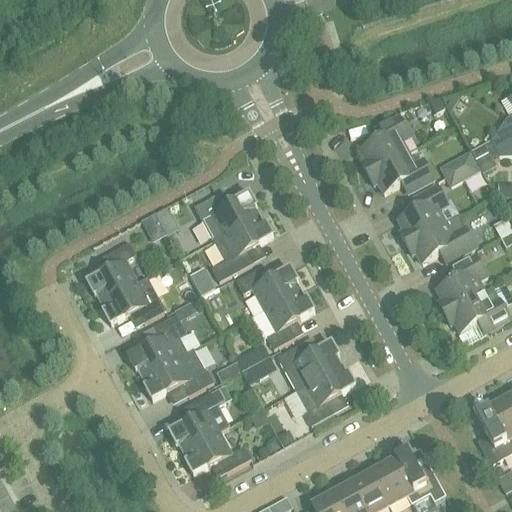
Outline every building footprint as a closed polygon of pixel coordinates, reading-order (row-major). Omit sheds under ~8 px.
[(496,153),(511,143),(511,95),(510,96),(511,100),(511,119),(506,122),(491,145),(472,155),(477,163),(496,153)] [(369,179),(409,157),(397,136),(406,131),(400,120),(374,135),(379,145),(361,155),(367,165),(362,168),(369,179)] [(511,143),(496,153),(500,161),(511,160),(511,143)] [(446,181),(476,165),(471,155),(441,171),(446,181)] [(415,168),(409,157),(369,179),(375,190),(379,188),(385,198),(407,185),(413,196),(435,184),(423,163),(415,168)] [(476,165),(446,181),(452,191),(482,175),(476,165)] [(447,227),(447,226),(441,215),(450,211),(438,190),(412,204),(418,215),(399,225),(405,235),(401,237),(407,249),(447,227)] [(224,212),(217,199),(196,211),(203,224),(214,245),(224,240),(259,221),(255,213),(258,211),(250,197),(224,212)] [(447,227),(407,249),(413,260),(417,257),(423,268),(441,258),(447,268),(476,252),(459,219),(447,226),(447,227)] [(212,273),(220,287),(255,267),(248,255),(274,241),(267,227),(263,229),(259,221),(224,240),(214,245),(225,266),(212,273)] [(103,306),(138,287),(127,265),(136,260),(129,248),(107,260),(114,272),(88,286),(96,300),(99,298),(103,306)] [(485,296),(479,285),(488,281),(476,260),(455,272),(460,282),(438,295),(443,305),(439,307),(445,318),(485,296)] [(178,274),(189,295),(204,287),(193,266),(178,274)] [(259,274),(237,286),(244,299),(253,294),(265,315),(300,296),(296,288),(299,286),(291,272),(265,287),(259,274)] [(138,287),(103,306),(108,314),(104,316),(112,330),(138,315),(145,328),(166,316),(148,282),(138,287)] [(493,291),(485,296),(445,318),(451,330),(455,327),(461,338),(479,328),(485,338),(511,323),(493,291)] [(265,315),(253,322),(265,343),(267,342),(268,342),(274,354),(296,342),(289,330),(315,316),(308,302),(305,304),(300,296),(265,315)] [(188,357),(181,344),(188,339),(177,319),(152,333),(159,345),(129,361),(137,375),(140,373),(144,381),(188,357)] [(278,361),(285,374),(296,395),(342,371),(337,363),(340,361),(333,347),(307,361),(300,349),(278,361)] [(280,377),(269,352),(242,364),(236,351),(231,354),(237,367),(226,372),(231,382),(251,374),(256,387),(280,377)] [(192,354),(188,357),(144,381),(149,389),(146,391),(153,405),(183,389),(189,401),(215,387),(208,374),(204,376),(192,354)] [(342,371),(296,395),(308,417),(305,418),(312,431),(334,419),(327,407),(357,391),(349,377),(346,379),(342,371)] [(196,422),(170,436),(178,450),(181,448),(186,456),(221,437),(230,432),(218,410),(231,403),(224,391),(212,398),(211,398),(190,410),(196,422)] [(511,401),(497,409),(511,435),(511,401)] [(488,440),(478,446),(491,470),(494,469),(502,464),(511,458),(511,435),(497,409),(478,420),(488,440)] [(221,437),(186,456),(190,464),(187,466),(194,480),(220,465),(227,478),(252,464),(245,451),(233,458),(221,437)] [(409,457),(390,468),(408,501),(412,509),(431,499),(435,507),(447,500),(431,471),(420,477),(409,457)] [(390,468),(371,479),(389,511),(408,501),(390,468)] [(371,479),(352,489),(364,511),(388,511),(389,511),(371,479)] [(364,511),(352,489),(333,499),(340,511),(364,511)] [(340,511),(333,499),(313,510),(314,511),(340,511)] [(0,511),(14,511),(8,500),(0,504),(0,511)]
